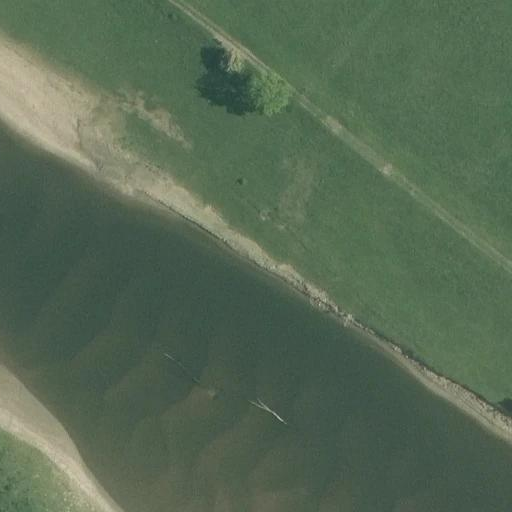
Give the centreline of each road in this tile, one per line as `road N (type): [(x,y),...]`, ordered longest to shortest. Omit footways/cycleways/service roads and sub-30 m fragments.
road 1 (track): [(511,269),(299,99)]
road 2 (track): [(299,99),(168,0)]
